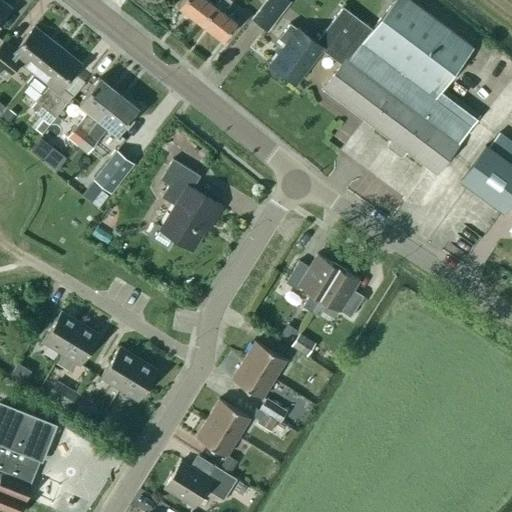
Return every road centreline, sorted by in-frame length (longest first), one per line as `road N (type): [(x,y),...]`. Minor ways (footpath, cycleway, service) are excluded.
road 1 (tertiary): [(299,176),(80,0)]
road 2 (tertiary): [(511,315),(299,176)]
road 3 (residential): [(201,362),(222,297),(299,176)]
road 4 (residential): [(111,511),(201,362)]
road 5 (residential): [(201,362),(65,283)]
